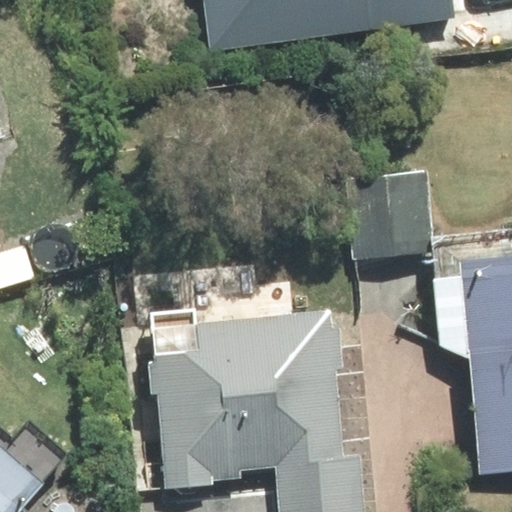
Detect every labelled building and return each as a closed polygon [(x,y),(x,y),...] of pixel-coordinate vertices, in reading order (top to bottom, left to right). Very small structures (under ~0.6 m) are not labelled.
[(256,0),(262,42),(447,17),(444,0),(256,0)] [(505,36),(504,14),(472,14),(473,37),(505,36)] [(436,277),(426,172),(346,179),(356,285),(436,277)] [(15,284),(82,265),(72,229),(5,249),(15,284)] [(511,469),(511,253),(451,260),(470,473),(511,469)] [(318,309),(183,323),(186,353),(145,356),(157,490),(207,485),(207,482),(235,479),(235,470),(268,466),(272,511),(356,511),(351,455),(332,456),(318,309)] [(0,511),(19,511),(15,508),(33,486),(0,458),(0,511)]
